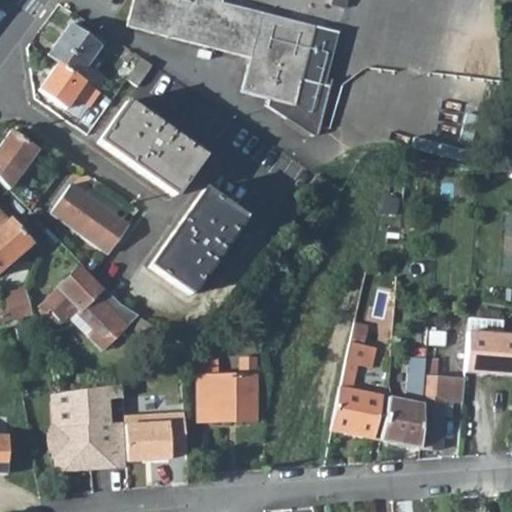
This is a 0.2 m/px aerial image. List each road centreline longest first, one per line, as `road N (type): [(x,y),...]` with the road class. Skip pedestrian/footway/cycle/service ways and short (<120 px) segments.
road 1 (residential): [(511,475),(259,494),(214,508)]
road 2 (residential): [(0,96),(171,216)]
road 3 (residential): [(214,508),(192,498),(44,510)]
